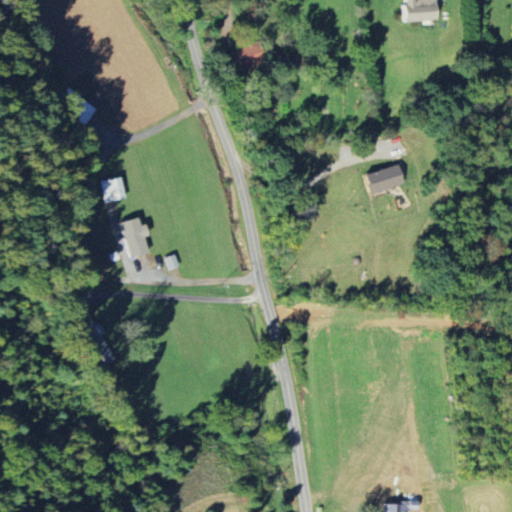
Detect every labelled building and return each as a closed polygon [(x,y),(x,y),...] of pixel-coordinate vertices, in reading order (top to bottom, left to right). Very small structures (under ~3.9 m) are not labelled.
[(400,0),(401,22),(434,20),(433,0),(400,0)] [(229,49),(236,71),(264,63),(257,41),(229,49)] [(53,106),(83,125),(95,108),(65,88),(53,106)] [(361,173),(366,193),(401,185),(396,165),(361,173)] [(104,203),(123,198),(118,176),(98,182),(104,203)] [(141,237),(144,237),(137,216),(117,223),(128,258),(146,253),(141,237)] [(166,270),(177,267),(173,254),(163,257),(166,270)] [(92,344),(87,348),(94,357),(98,355),(105,365),(118,357),(91,317),(79,325),(92,344)]
